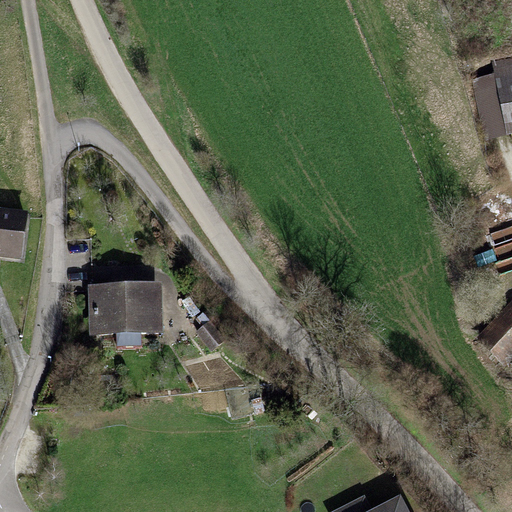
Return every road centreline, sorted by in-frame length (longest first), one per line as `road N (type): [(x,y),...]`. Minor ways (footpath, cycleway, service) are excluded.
road 1 (residential): [(0,460),(45,324),(52,159),(67,137),(97,135),(115,147),(233,292),(283,326)]
road 2 (unclassified): [(283,326),(164,152),(85,0)]
road 3 (unclassified): [(468,511),(283,326)]
road 4 (track): [(52,159),(23,0)]
